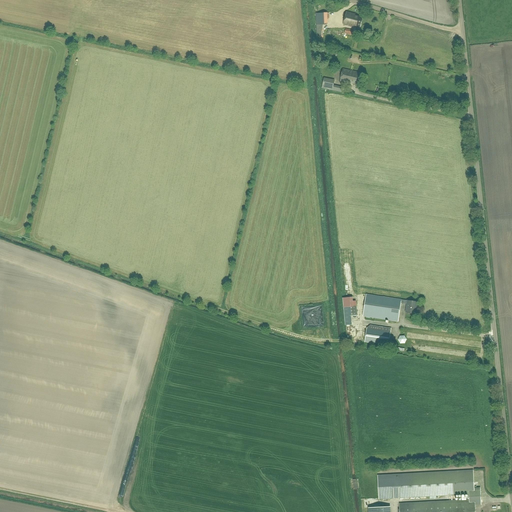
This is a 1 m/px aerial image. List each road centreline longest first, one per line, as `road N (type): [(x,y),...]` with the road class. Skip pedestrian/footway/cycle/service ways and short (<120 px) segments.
road 1 (unclassified): [(511,493),(458,0)]
road 2 (track): [(346,0),(462,32)]
